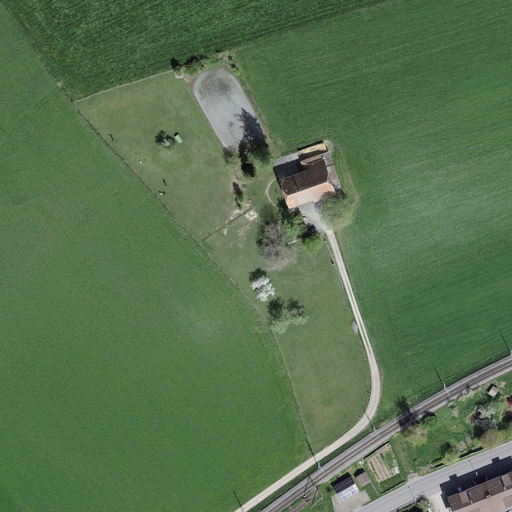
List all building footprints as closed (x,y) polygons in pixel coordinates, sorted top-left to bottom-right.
[(291,201),(331,187),(320,154),(301,161),(306,174),(284,181),(291,201)] [(365,474),(357,478),(360,484),(368,480),(365,474)] [(511,477),(484,488),(493,511),(502,511),(511,508),(511,477)] [(358,492),(351,479),(334,489),(342,501),(358,492)] [(449,502),(452,511),(493,511),(484,488),(449,502)]
